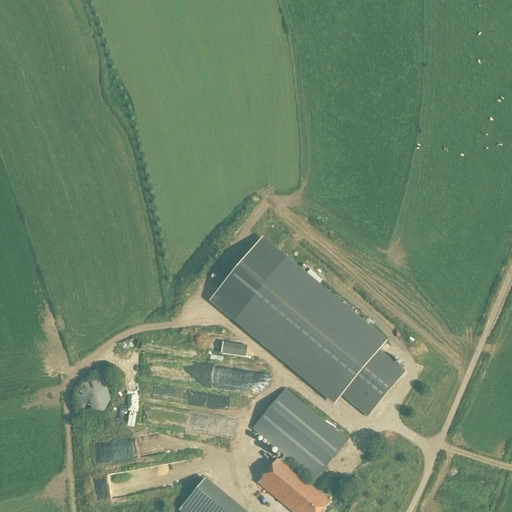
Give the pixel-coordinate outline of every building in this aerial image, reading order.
[(261,238),(210,300),(334,403),(341,395),(367,417),(405,372),(379,350),(386,342),(261,238)] [(81,412),(92,419),(104,415),(111,403),(108,391),(95,384),(83,387),(75,400),(81,412)] [(313,483),(348,441),(285,389),(251,429),(313,483)] [(243,424),(243,412),(227,411),(226,423),(243,424)] [(124,444),(161,439),(159,429),(122,434),(124,444)] [(320,511),(328,503),(316,493),(317,492),(278,460),(258,484),(291,511),(320,511)] [(131,492),(131,476),(96,478),(96,493),(131,492)] [(357,486),(361,482),(357,478),(353,482),(357,486)] [(184,505),(179,511),(245,511),(205,479),(184,505)]
